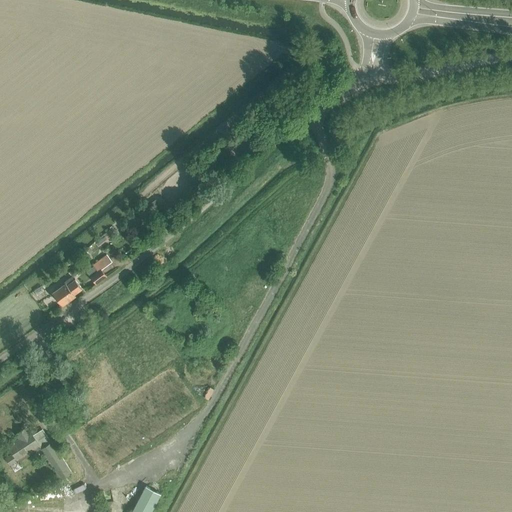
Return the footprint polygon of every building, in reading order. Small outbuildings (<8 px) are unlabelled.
[(139,224),(144,220),(162,207),(156,199),(145,207),(143,205),(136,211),(134,209),(130,212),(139,224)] [(106,277),(101,270),(107,265),(112,261),(107,254),(102,258),(85,270),(90,277),(96,284),(106,277)] [(82,289),(75,280),(74,281),(71,277),(64,282),(65,284),(53,293),(62,306),(76,297),(74,295),(82,289)] [(22,437),(8,446),(18,459),(39,445),(30,431),(29,432),(26,427),(19,432),(22,437)] [(41,449),(61,479),(71,472),(51,442),(41,449)] [(131,511),(150,511),(160,493),(146,486),(131,511)]
